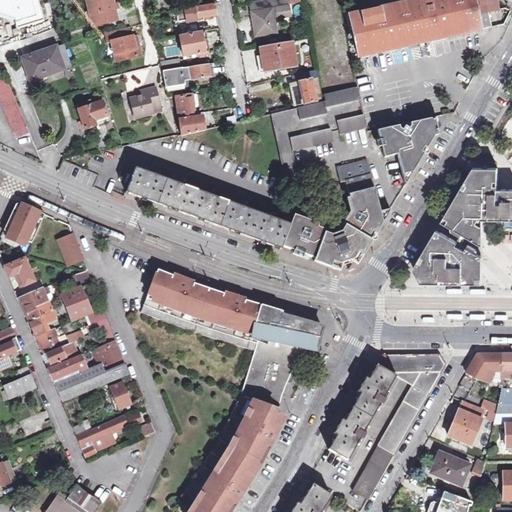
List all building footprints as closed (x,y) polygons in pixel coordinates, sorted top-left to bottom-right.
[(0,0),(0,16),(15,21),(17,29),(45,21),(38,0),(0,0)] [(92,0),(88,1),(93,25),(116,20),(111,0),(92,0)] [(267,8),(265,0),(251,0),(253,10),(267,8)] [(265,0),(267,8),(253,10),(256,33),(278,29),(273,5),(276,5),(278,18),(292,16),(290,3),(304,0),(303,0),(265,0)] [(419,0),(350,16),(360,57),(491,27),(487,12),(497,10),(494,0),(419,0)] [(185,10),(187,20),(217,15),(215,4),(185,10)] [(136,47),(133,37),(131,26),(108,32),(111,42),(113,41),(118,60),(142,55),(140,46),(136,47)] [(180,37),(184,56),(205,53),(202,33),(180,37)] [(292,41),(265,45),(267,53),(262,54),(265,72),(296,66),(292,41)] [(60,45),(57,46),(64,68),(71,66),(63,44),(60,45)] [(64,68),(57,46),(24,57),(32,79),(64,68)] [(260,72),(265,72),(262,54),(257,54),(260,72)] [(210,75),(208,65),(180,69),(179,59),(160,62),(161,65),(166,87),(185,84),(185,80),(210,76),(210,75)] [(316,69),(294,74),(296,82),(292,82),(297,104),(321,99),(316,69)] [(5,77),(0,79),(0,102),(16,139),(29,133),(5,77)] [(149,95),(144,96),(130,99),(135,118),(162,112),(156,88),(148,90),(149,95)] [(323,95),(324,101),(297,107),(300,119),(327,114),(326,107),(360,100),(358,88),(323,95)] [(196,94),(175,97),(179,120),(199,116),(199,113),(196,94)] [(79,110),(87,133),(97,130),(95,125),(109,120),(104,106),(93,109),(92,105),(79,110)] [(364,115),(335,121),(338,131),(339,135),(367,129),(364,115)] [(182,135),(205,129),(203,116),(199,116),(179,120),(182,135)] [(377,130),(378,139),(382,138),(384,147),(381,147),(383,158),(397,155),(404,186),(425,151),(437,130),(435,117),(377,130)] [(302,135),(290,138),(293,151),(333,142),(330,129),(302,135)] [(293,217),(282,246),(292,250),(294,246),(300,248),(307,251),(306,255),(315,258),(314,261),(324,265),(340,271),(342,265),(352,262),(356,265),(368,244),(380,225),(382,222),(380,211),(366,160),(336,167),(339,182),(345,181),(352,207),(341,224),(344,226),(341,231),(331,234),(325,232),(326,229),(318,226),(318,223),(301,217),(300,220),(293,217)] [(138,196),(158,204),(170,172),(158,167),(155,175),(141,170),(134,167),(125,192),(132,194),(138,196)] [(474,167),(441,223),(477,243),(482,240),(483,219),(506,219),(511,219),(511,188),(498,189),(498,168),(474,167)] [(172,209),(189,216),(201,184),(188,179),(186,186),(180,184),(183,177),(170,172),(158,204),(172,209)] [(214,189),(201,184),(189,216),(198,219),(219,227),(232,195),(220,191),(217,197),(212,196),(214,189)] [(231,231),(250,238),(262,206),(251,202),(248,209),(242,207),(245,200),(232,195),(219,227),(231,231)] [(15,205),(4,231),(32,243),(45,215),(20,203),(15,205)] [(274,211),(262,206),(250,238),(264,243),(281,249),(282,246),(293,217),(280,213),(277,220),(271,217),(274,211)] [(390,209),(380,211),(382,222),(390,209)] [(435,230),(413,268),(416,274),(420,282),(482,283),(482,257),(466,248),(464,251),(455,245),(457,242),(435,230)] [(73,236),(58,242),(69,267),(84,260),(73,236)] [(294,246),(292,250),(293,254),(298,255),(300,248),(294,246)] [(300,248),(298,255),(301,257),(305,258),(306,255),(307,251),(300,248)] [(4,267),(9,277),(18,274),(21,282),(33,277),(25,259),(4,267)] [(239,400),(277,415),(278,410),(282,396),(286,386),(291,374),(298,364),(305,353),(313,344),(314,338),(320,339),(323,328),(289,318),(282,316),(283,312),(245,301),(244,304),(230,299),(208,292),(193,287),(172,279),(173,276),(158,270),(141,313),(156,319),(209,338),(255,351),(239,400)] [(87,315),(92,313),(81,287),(93,282),(88,271),(86,272),(73,277),(78,288),(61,295),(72,322),(87,315)] [(49,287),(43,290),(45,297),(51,294),(49,287)] [(45,297),(43,290),(20,299),(36,337),(37,337),(41,346),(44,354),(61,347),(54,329),(49,331),(46,323),(55,319),(45,297)] [(102,309),(92,313),(87,315),(91,324),(87,326),(91,335),(97,333),(102,346),(107,344),(108,347),(94,353),(98,361),(103,359),(106,365),(122,358),(105,318),(102,309)] [(0,344),(16,338),(12,329),(0,333),(0,344)] [(53,381),(87,366),(82,354),(79,356),(74,343),(79,340),(77,334),(69,337),(72,344),(42,356),(53,381)] [(0,348),(0,370),(11,366),(6,356),(21,350),(16,338),(11,340),(12,343),(0,348)] [(501,387),(501,389),(511,389),(511,354),(500,355),(501,372),(501,387)] [(347,460),(359,439),(361,440),(365,434),(363,433),(379,404),(381,405),(385,399),(383,398),(396,377),(412,387),(352,491),(366,499),(444,365),(439,356),(439,355),(381,355),(368,379),(365,377),(356,393),(360,394),(343,421),(341,420),(333,434),(336,435),(328,450),(347,460)] [(493,372),(501,372),(500,355),(482,355),(477,355),(466,374),(476,379),(491,383),(492,377),(493,372)] [(88,370),(55,384),(63,402),(129,375),(124,364),(104,372),(101,364),(88,370)] [(88,370),(87,366),(53,381),(54,384),(55,384),(88,370)] [(28,367),(14,373),(17,380),(3,386),(9,400),(37,388),(28,367)] [(492,377),(491,383),(501,389),(501,387),(501,372),(493,372),(492,377)] [(122,384),(110,389),(119,409),(131,404),(122,384)] [(511,389),(501,389),(497,406),(495,414),(511,413),(511,389)] [(205,463),(247,485),(263,460),(276,433),(274,432),(276,423),(277,415),(239,400),(223,433),(205,463)] [(447,435),(471,446),(486,411),(480,408),(462,400),(447,435)] [(497,406),(484,401),(480,408),(486,411),(495,415),(495,414),(497,406)] [(511,413),(495,414),(495,415),(493,423),(506,423),(506,432),(503,432),(504,440),(506,440),(506,446),(511,445),(511,413)] [(284,418),(277,415),(274,432),(276,433),(284,418)] [(122,417),(77,437),(81,446),(82,446),(84,450),(83,451),(86,458),(95,454),(94,451),(108,445),(104,436),(112,432),(113,434),(127,427),(122,417)] [(152,423),(140,428),(144,437),(156,433),(152,423)] [(73,428),(76,436),(85,432),(82,424),(73,428)] [(432,472),(460,484),(468,466),(439,454),(432,472)] [(472,471),(473,471),(472,474),(480,477),(484,462),(477,458),(472,471)] [(230,511),(247,485),(205,463),(175,511),(230,511)] [(0,464),(0,487),(10,483),(2,464),(0,464)] [(504,500),(511,500),(511,473),(503,473),(504,500)] [(321,511),(331,496),(312,484),(299,504),(296,503),(290,511),(321,511)] [(85,500),(88,494),(77,486),(68,499),(61,493),(47,511),(96,511),(102,504),(92,497),(89,503),(85,500)] [(403,510),(407,511),(422,511),(429,495),(411,488),(403,510)] [(469,511),(473,503),(442,492),(435,511),(469,511)]
